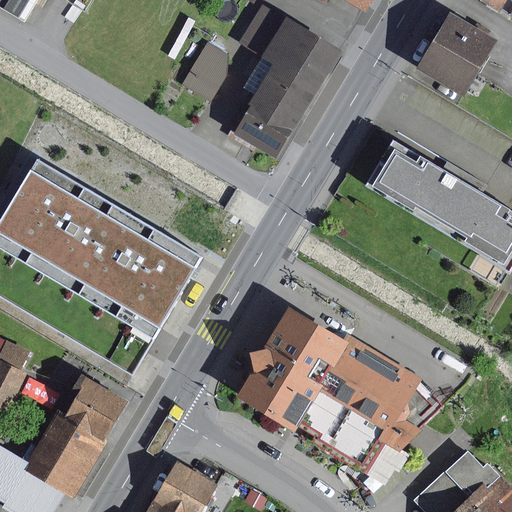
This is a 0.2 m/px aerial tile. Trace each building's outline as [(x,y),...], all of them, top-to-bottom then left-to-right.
[(0,0),(0,12),(21,26),(36,0),(0,0)] [(369,0),(317,0),(324,4),(326,0),(340,0),(362,13),(369,0)] [(504,0),(473,0),(497,14),(504,0)] [(339,52),(261,5),(239,43),(272,63),(246,107),(290,133),(339,52)] [(491,42),(444,14),(411,69),(458,97),(491,42)] [(235,60),(207,43),(181,85),(209,103),(235,60)] [(290,133),(246,107),(229,135),(273,161),(290,133)] [(511,256),(511,218),(390,146),(365,187),(504,270),(511,256)] [(198,257),(32,157),(0,210),(0,251),(147,340),(198,257)] [(254,369),(238,397),(294,434),(297,428),(314,437),(311,442),(367,474),(384,444),(400,453),(443,407),(421,379),(347,334),(343,340),(288,309),(263,353),(250,354),(254,369)] [(29,353),(0,338),(0,408),(7,412),(26,374),(20,371),(29,353)] [(102,439),(123,403),(77,376),(71,386),(77,389),(62,414),(55,411),(26,460),(30,463),(26,471),(64,493),(71,500),(105,441),(102,439)] [(30,463),(26,460),(0,446),(0,502),(1,504),(0,505),(0,511),(1,511),(52,511),(64,493),(26,471),(30,463)] [(452,511),(492,472),(470,450),(414,507),(419,511),(452,511)] [(202,511),(218,486),(177,462),(147,511),(202,511)] [(511,511),(511,481),(498,468),(492,472),(452,511),(511,511)]
